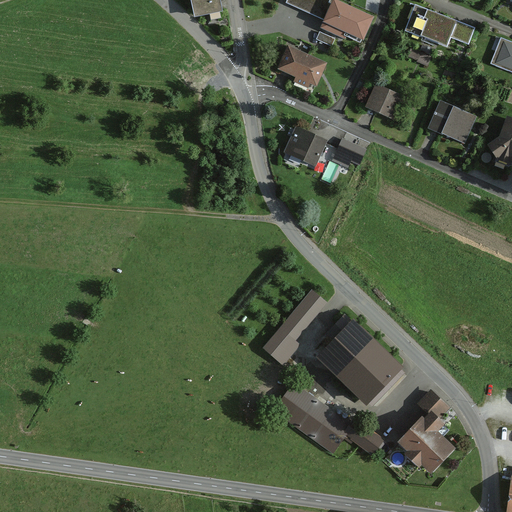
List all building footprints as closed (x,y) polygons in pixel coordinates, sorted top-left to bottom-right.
[(191,0),(195,16),(222,11),(220,0),(191,0)] [(372,19),(330,0),(288,0),(287,4),(327,22),(324,28),(361,45),(372,19)] [(475,29),(419,8),(409,33),(451,49),(454,39),(469,45),(475,29)] [(331,42),(333,36),(320,31),(318,38),(331,42)] [(511,43),(503,40),(493,65),(511,72),(511,43)] [(412,47),(408,56),(428,64),(432,55),(412,47)] [(327,67),(291,50),(281,72),(297,79),(296,82),(316,91),(327,67)] [(404,98),(375,87),(366,111),(395,122),(404,98)] [(476,116),(444,102),(433,129),(465,143),(476,116)] [(511,119),(509,119),(502,139),(489,149),(501,162),(511,167),(511,166),(511,119)] [(329,143),(298,129),(287,153),(318,168),(329,143)] [(365,148),(342,138),(332,161),(347,167),(349,162),(358,166),(365,148)] [(328,302),(312,289),(263,348),(284,366),(301,345),(296,341),(328,302)] [(409,372),(349,313),(325,337),(337,348),(323,362),(372,410),(409,372)] [(297,389),(279,414),(335,455),(347,439),(376,460),(389,442),(359,421),(353,429),(297,389)] [(430,418),(402,445),(433,476),(458,451),(442,435),(448,429),(441,422),(452,411),(433,392),(419,406),(430,418)]
